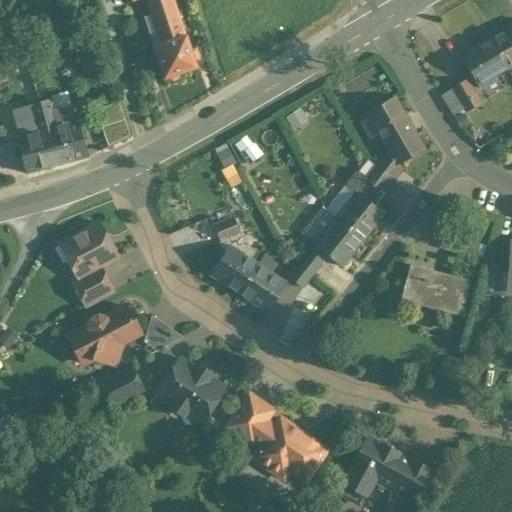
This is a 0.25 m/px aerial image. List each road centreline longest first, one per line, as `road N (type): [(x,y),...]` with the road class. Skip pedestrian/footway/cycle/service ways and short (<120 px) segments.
road 1 (secondary): [(381,25),(122,168)]
road 2 (residential): [(457,155),(288,367)]
road 3 (residential): [(122,168),(172,282),(288,367)]
road 4 (residential): [(288,367),(431,413),(511,424)]
road 5 (residential): [(457,155),(381,25)]
road 6 (secondary): [(122,168),(0,210)]
road 7 (track): [(0,304),(59,194)]
